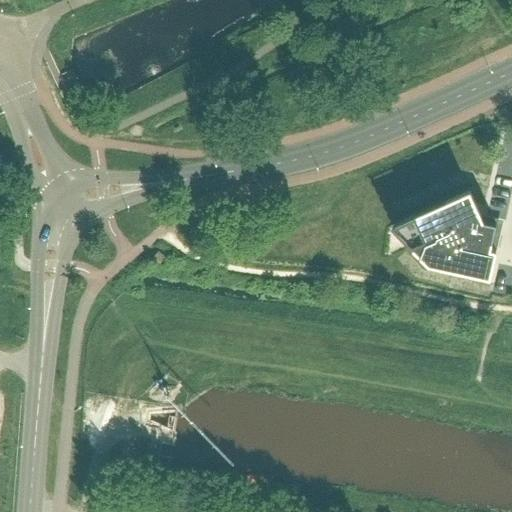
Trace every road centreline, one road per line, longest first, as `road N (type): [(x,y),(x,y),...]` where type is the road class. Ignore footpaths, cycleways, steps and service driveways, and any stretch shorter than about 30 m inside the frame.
road 1 (secondary): [(188,179),(336,149),(511,74)]
road 2 (secondary): [(30,511),(45,319)]
road 3 (secondary): [(188,179),(101,179),(68,190)]
